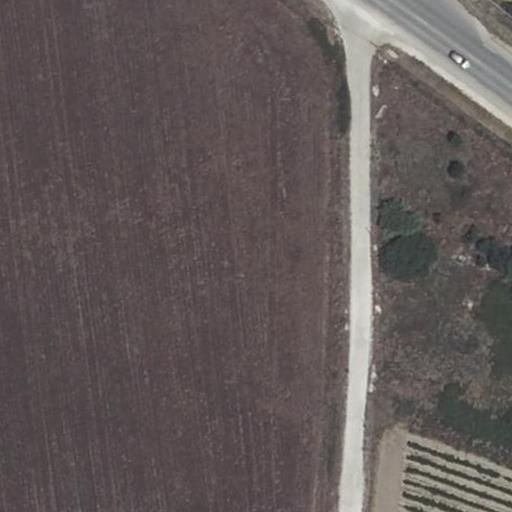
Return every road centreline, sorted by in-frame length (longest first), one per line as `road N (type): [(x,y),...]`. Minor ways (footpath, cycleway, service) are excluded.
road 1 (residential): [(347,511),(357,0)]
road 2 (primary): [(391,0),(511,90)]
